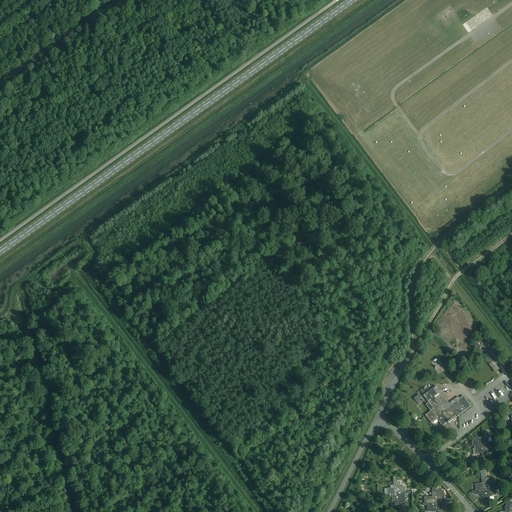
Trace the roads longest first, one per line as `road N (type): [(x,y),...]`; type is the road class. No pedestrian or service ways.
road 1 (primary): [(0,251),(353,0)]
road 2 (track): [(413,349),(458,274),(511,234)]
road 3 (track): [(115,0),(0,82)]
road 4 (unclassified): [(471,511),(378,416)]
